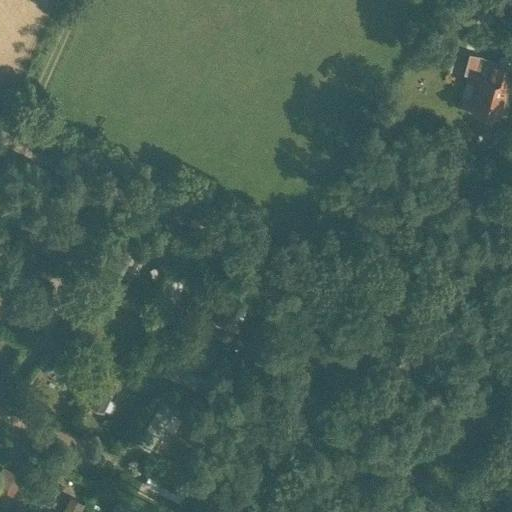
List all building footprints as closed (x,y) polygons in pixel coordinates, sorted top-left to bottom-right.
[(478,75),(468,108),(498,117),(511,69),(511,65),(494,60),(489,78),(478,75)] [(36,222),(35,240),(81,243),(82,225),(36,222)] [(121,239),(103,282),(116,288),(129,257),(142,263),(147,250),(121,239)] [(227,282),(209,323),(224,329),(242,289),(227,282)] [(0,321),(13,325),(17,304),(0,300),(0,321)] [(88,324),(80,345),(108,356),(122,321),(82,305),(77,319),(88,324)] [(57,359),(51,370),(80,387),(86,376),(57,359)] [(165,372),(183,377),(186,366),(167,362),(165,372)] [(103,377),(89,406),(103,413),(117,384),(103,377)] [(160,403),(137,444),(150,451),(173,411),(160,403)] [(2,467),(0,470),(0,501),(14,474),(2,467)] [(149,475),(144,486),(180,503),(185,492),(149,475)] [(70,498),(62,511),(80,511),(84,505),(70,498)] [(130,511),(116,503),(110,511),(130,511)]
